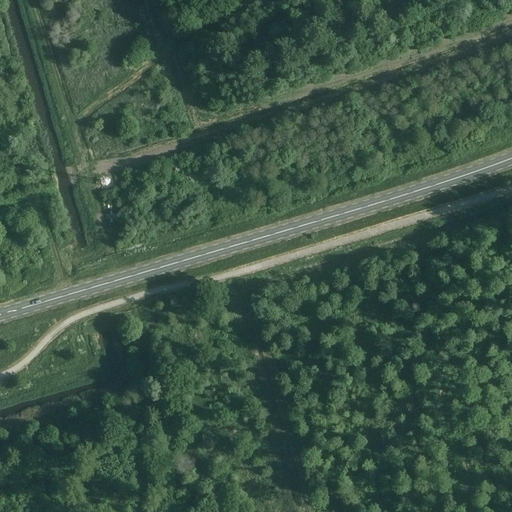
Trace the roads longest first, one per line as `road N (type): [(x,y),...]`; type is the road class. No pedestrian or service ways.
road 1 (track): [(223,511),(155,395),(32,0)]
road 2 (secondary): [(0,313),(511,156)]
road 3 (track): [(251,0),(68,117)]
